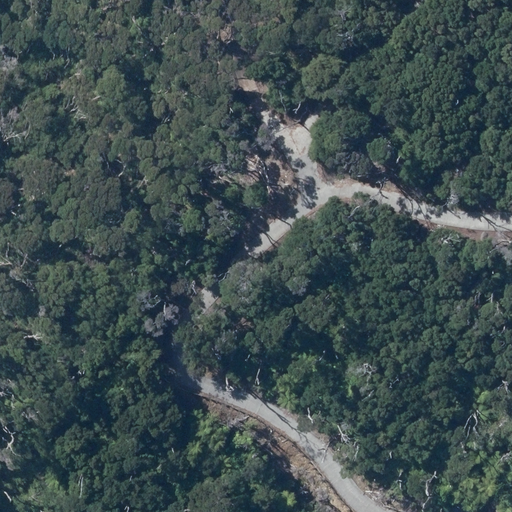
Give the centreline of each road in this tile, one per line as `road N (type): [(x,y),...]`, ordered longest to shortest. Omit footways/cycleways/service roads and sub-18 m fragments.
road 1 (track): [(511,223),(363,208),(308,215),(237,256),(187,325),(178,374),(271,427),(361,511)]
road 2 (unclassified): [(300,149),(329,102),(431,0)]
road 3 (unclassified): [(300,149),(260,111),(244,61),(246,0)]
